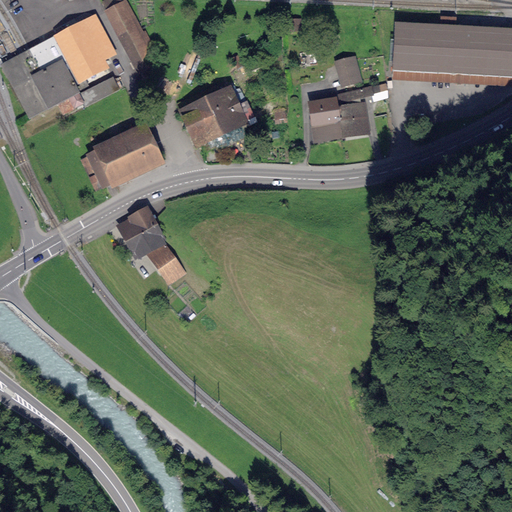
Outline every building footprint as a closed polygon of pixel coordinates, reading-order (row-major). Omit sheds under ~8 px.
[(153,65),(121,5),(107,13),(139,72),(153,65)] [(108,72),(101,60),(115,53),(96,18),(28,54),(18,59),(8,65),(2,68),(29,119),(58,104),(64,114),(82,104),(74,90),(108,72)] [(511,77),(511,31),(457,29),(457,27),(455,27),(455,29),(396,25),(396,24),(395,24),(392,72),(394,72),(394,71),(452,74),(452,75),(455,75),(455,74),(511,77)] [(339,63),(344,86),(360,82),(354,59),(339,63)] [(112,80),(81,96),(86,106),(117,91),(112,80)] [(232,98),(225,83),(178,105),(196,145),(200,143),(205,152),(215,147),(217,152),(247,138),(243,128),(255,123),(241,93),(232,98)] [(361,97),(362,98),(372,96),(371,88),(336,97),(337,103),(361,97)] [(311,104),(316,140),(341,136),(337,111),(333,111),(331,101),(311,104)] [(366,132),(362,107),(337,111),(341,136),(366,132)] [(102,188),(102,189),(162,161),(146,129),(87,157),(88,158),(82,161),(96,191),(102,188)] [(146,212),(121,226),(129,239),(153,225),(146,212)] [(136,253),(161,238),(153,225),(129,239),(136,253)] [(148,252),(169,281),(182,272),(168,253),(170,252),(162,241),(148,252)]
